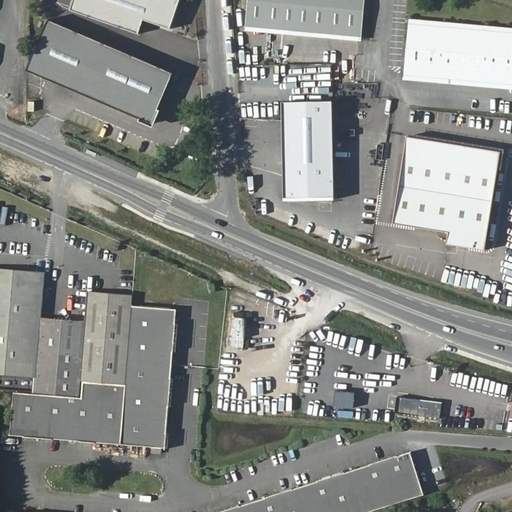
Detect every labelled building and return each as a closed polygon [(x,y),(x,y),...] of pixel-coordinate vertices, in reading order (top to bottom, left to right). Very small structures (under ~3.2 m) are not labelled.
[(70,0),(68,9),(136,33),(141,19),(164,27),(173,0),(70,0)] [(256,0),(254,25),(364,34),(366,0),(256,0)] [(46,17),(24,67),(151,122),(173,71),(46,17)] [(511,28),(415,22),(414,27),(511,34),(511,28)] [(363,40),(364,34),(254,25),(254,31),(363,40)] [(411,75),(511,82),(511,34),(414,27),(411,75)] [(308,65),(283,64),(281,97),(291,98),(291,91),(286,91),(287,79),(292,80),(292,74),(307,75),(308,65)] [(511,86),(511,82),(411,75),(411,79),(511,86)] [(51,101),(55,91),(48,89),(45,98),(51,101)] [(283,103),(285,199),(335,198),(333,102),(283,103)] [(503,154),(409,139),(396,226),(450,234),(448,247),(487,253),(503,154)] [(81,373),(87,282),(82,281),(81,310),(39,308),(41,267),(0,265),(0,383),(75,387),(76,373),(81,373)] [(124,283),(87,282),(81,373),(76,373),(75,387),(75,389),(9,385),(7,427),(149,434),(148,440),(158,440),(158,435),(163,435),(164,410),(169,296),(124,294),(124,283)] [(243,320),(231,319),(227,349),(240,350),(243,320)] [(412,450),(219,511),(366,511),(426,493),(412,450)]
